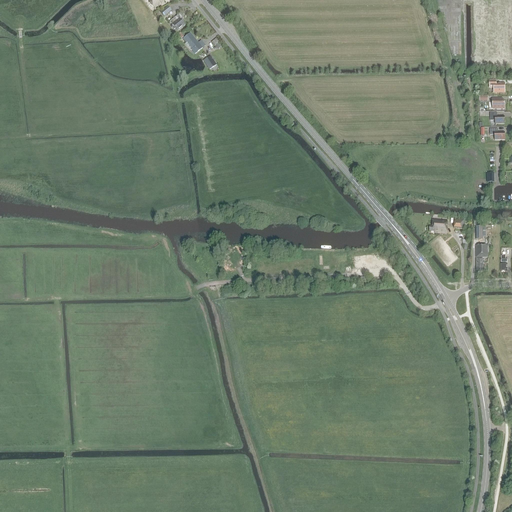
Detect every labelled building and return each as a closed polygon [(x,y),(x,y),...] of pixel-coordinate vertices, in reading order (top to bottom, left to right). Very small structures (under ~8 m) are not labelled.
[(153,9),(157,6),(158,6),(158,7),(159,7),(159,6),(160,6),(160,5),(160,4),(164,1),(163,0),(145,0),(146,1),(146,0),(150,0),(148,2),(153,9)] [(160,12),(164,17),(171,11),(168,6),(160,12)] [(498,16),(498,11),(492,11),(492,16),(490,16),(490,24),(503,25),(503,16),(498,16)] [(175,29),(177,32),(185,26),(181,21),(182,21),(182,20),(181,18),(182,18),(179,15),(170,22),(172,25),(171,28),(174,31),(175,29)] [(490,33),(490,42),(499,42),(499,40),(503,40),(503,34),(499,34),(499,33),(490,33)] [(198,45),(190,35),(183,40),(186,43),(187,43),(193,50),(192,51),(195,54),(205,46),(201,42),(198,45)] [(503,54),(498,54),(498,50),(489,50),(489,54),(492,54),(492,62),(503,62),(503,54)] [(216,65),(210,57),(204,61),(209,70),(216,65)] [(504,92),(504,84),(495,84),(495,81),(490,81),(490,86),(494,86),(494,92),(504,92)] [(502,105),(502,99),(493,99),(493,109),(504,109),(504,105),(502,105)] [(490,113),(490,121),(495,121),(495,124),(504,124),(504,117),(497,117),(497,113),(490,113)] [(498,129),(490,129),(490,135),(494,135),(495,140),(504,140),(504,133),(498,133),(498,129)] [(464,220),(455,219),(454,229),(463,230),(464,220)] [(447,221),(432,220),(432,227),(430,227),(429,232),(435,232),(434,233),(446,234),(447,225),(447,221)] [(476,246),(476,258),(476,271),(478,271),(478,273),(482,273),(482,267),(483,267),(483,264),(482,264),(482,258),(487,258),(487,246),(476,246)] [(354,256),(354,267),(361,267),(360,261),(366,261),(366,255),(354,256)]
